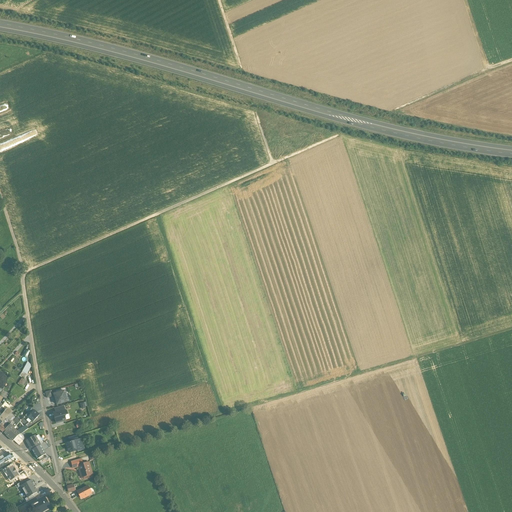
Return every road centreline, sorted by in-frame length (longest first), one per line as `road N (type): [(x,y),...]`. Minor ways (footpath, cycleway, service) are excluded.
road 1 (trunk): [(0,24),(397,131),(511,152)]
road 2 (track): [(57,464),(511,332)]
road 3 (track): [(272,163),(21,271),(36,372)]
road 4 (track): [(224,414),(158,213)]
road 5 (track): [(511,60),(392,110)]
